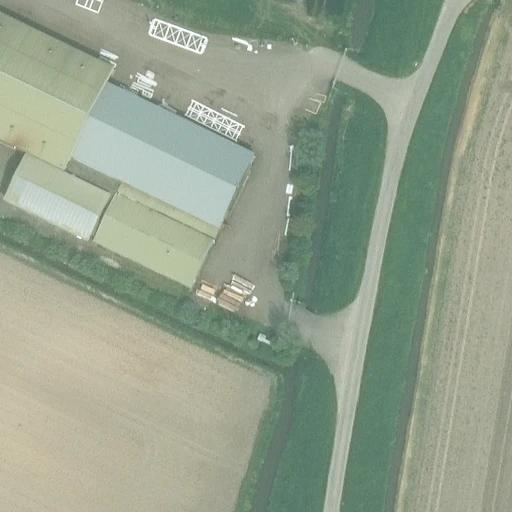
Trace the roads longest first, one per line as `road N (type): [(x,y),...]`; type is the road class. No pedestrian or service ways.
road 1 (unclassified): [(333,511),(396,161),(455,0)]
road 2 (unknown): [(413,108),(332,73),(207,56),(56,0)]
